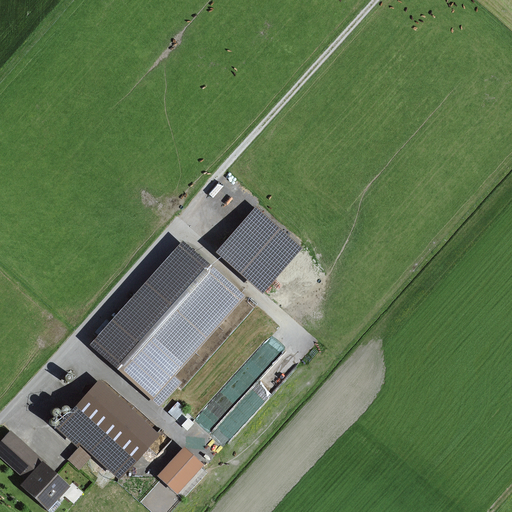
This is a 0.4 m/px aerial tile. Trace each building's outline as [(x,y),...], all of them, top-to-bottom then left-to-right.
[(216,244),(263,286),(304,241),(256,199),(216,244)] [(175,376),(246,297),(183,241),(91,345),(153,400),(161,391),(168,397),(182,382),(175,376)] [(71,382),(73,381),(74,379),(74,378),(74,376),(73,375),(71,374),(70,374),(68,374),(67,375),(66,376),(65,378),(66,380),(67,381),(68,382),(70,382),(71,382)] [(159,434),(100,380),(56,428),(77,447),(78,446),(79,447),(67,460),(79,471),(93,456),(118,479),(159,434)] [(68,414),(69,413),(70,412),(71,410),(70,408),(69,407),(68,406),(66,406),(65,406),(63,407),(62,409),(62,410),(62,412),(63,413),(65,414),(66,415),(68,414)] [(59,417),(60,416),(61,414),(62,412),(61,411),(60,409),(59,409),(57,408),(56,409),(54,410),(53,411),(53,413),(53,414),(54,416),(56,417),(57,417),(59,417)] [(57,426),(59,425),(60,424),(60,422),(60,420),(59,419),(57,418),(55,418),(54,418),(52,419),(52,421),(51,422),(52,424),(53,425),(54,426),(56,426),(57,426)] [(187,431),(194,424),(188,418),(181,426),(187,431)] [(57,501),(71,487),(11,431),(0,442),(0,456),(25,480),(20,485),(48,511),(54,511),(61,505),(57,501)] [(205,465),(184,447),(157,477),(178,495),(205,465)]
